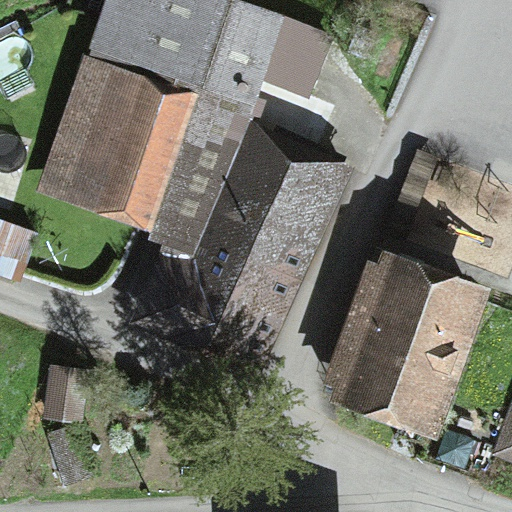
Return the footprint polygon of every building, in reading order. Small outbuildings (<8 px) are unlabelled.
[(237,0),(114,0),(99,47),(246,94),(252,73),(302,94),(327,34),(273,11),(237,0)] [(73,127),(52,187),(153,222),(193,109),(71,67),(52,120),(73,127)] [(209,236),(226,244),(212,275),(178,260),(157,308),(267,356),(302,276),(297,274),(345,165),(274,134),(244,202),(227,195),(209,236)] [(37,233),(0,219),(0,274),(20,282),(37,233)] [(343,381),(426,410),(469,289),(386,259),(343,381)] [(92,369),(50,363),(42,417),(84,423),(92,369)] [(511,396),(491,455),(511,462),(511,396)]
